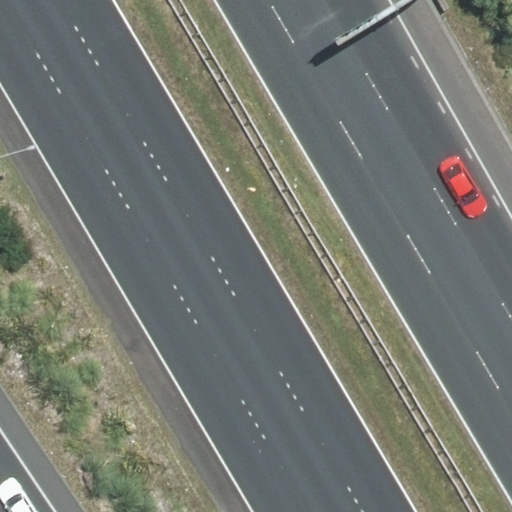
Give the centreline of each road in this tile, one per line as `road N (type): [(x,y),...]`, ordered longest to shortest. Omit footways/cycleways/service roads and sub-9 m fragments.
road 1 (motorway): [(360,511),(57,0)]
road 2 (motorway): [(270,0),(511,408)]
